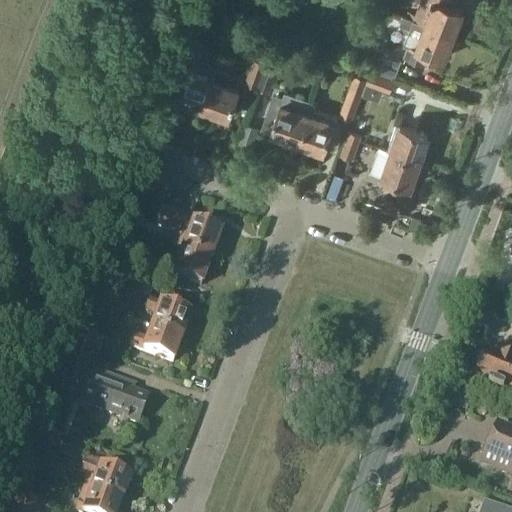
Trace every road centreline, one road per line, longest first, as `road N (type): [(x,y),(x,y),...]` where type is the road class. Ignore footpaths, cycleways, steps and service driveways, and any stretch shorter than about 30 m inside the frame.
road 1 (residential): [(174,511),(291,207)]
road 2 (secondary): [(360,511),(446,266)]
road 3 (residential): [(291,207),(118,141)]
road 4 (secondary): [(446,266),(511,93)]
road 5 (residential): [(291,207),(446,266)]
